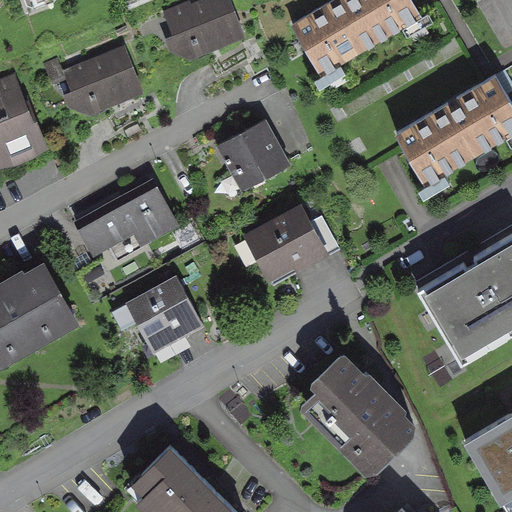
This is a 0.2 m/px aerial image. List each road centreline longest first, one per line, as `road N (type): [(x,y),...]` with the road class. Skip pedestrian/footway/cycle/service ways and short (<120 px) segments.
road 1 (residential): [(368,277),(0,490)]
road 2 (residential): [(261,85),(0,224)]
